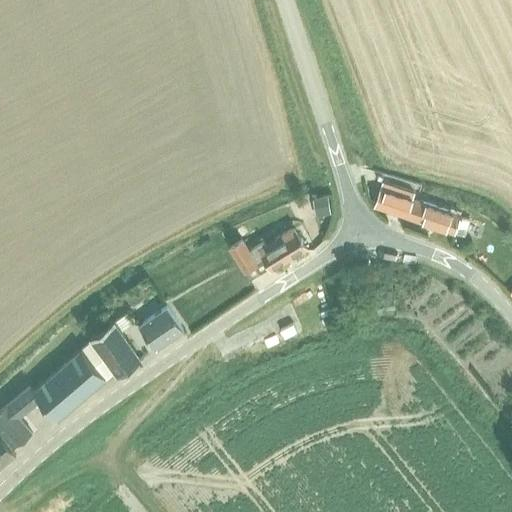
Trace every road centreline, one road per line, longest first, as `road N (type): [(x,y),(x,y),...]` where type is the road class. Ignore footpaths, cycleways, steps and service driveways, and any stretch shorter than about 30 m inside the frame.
road 1 (unclassified): [(361,233),(179,351),(0,493)]
road 2 (unclassified): [(361,233),(282,0)]
road 3 (unclassified): [(511,319),(447,261),(361,233)]
